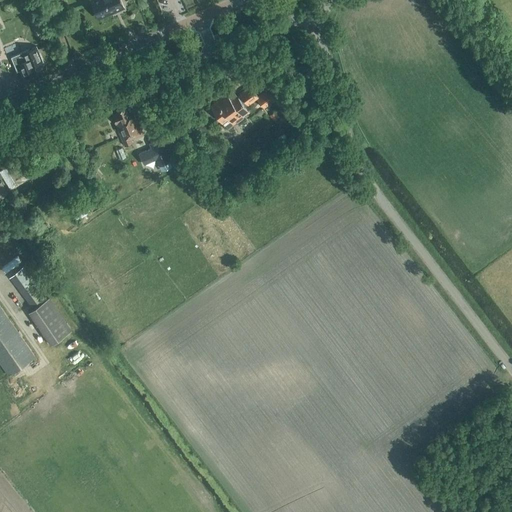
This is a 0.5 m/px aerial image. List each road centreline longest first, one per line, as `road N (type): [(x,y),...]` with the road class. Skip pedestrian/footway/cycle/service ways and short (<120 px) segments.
road 1 (unclassified): [(511,369),(358,164),(313,12)]
road 2 (unclassified): [(0,147),(214,52)]
road 3 (tertiary): [(0,105),(199,17)]
